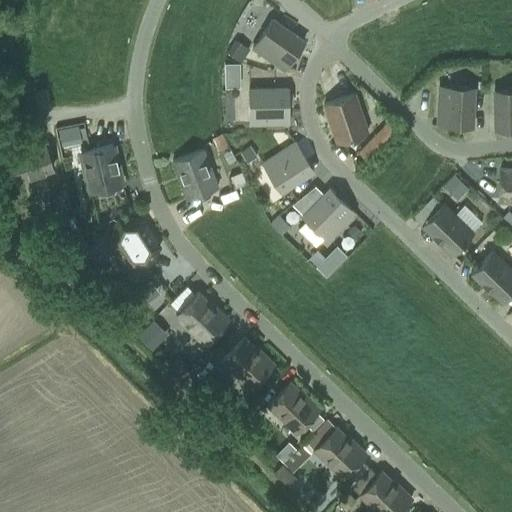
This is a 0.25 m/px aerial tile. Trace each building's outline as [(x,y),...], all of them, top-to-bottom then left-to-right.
[(248,17),(241,34),(252,38),(259,21),(248,17)] [(252,47),(284,69),(303,42),(272,19),(252,47)] [(235,39),(226,51),(240,60),(248,49),(248,48),(235,39)] [(238,64),(224,64),(224,75),(239,75),(238,64)] [(437,125),(471,126),(472,87),(439,86),(437,125)] [(287,89),(248,90),(249,123),(288,122),(287,89)] [(495,129),(511,128),(511,89),(494,90),(495,129)] [(336,142),(366,131),(354,93),(323,104),(336,142)] [(396,131),(387,123),(376,135),(384,143),(396,131)] [(60,145),(80,141),(77,125),(57,129),(60,145)] [(220,135),(211,138),(216,150),(225,146),(220,135)] [(294,142),(262,163),(280,191),(313,170),(294,142)] [(112,145),(81,151),(90,191),(121,183),(112,145)] [(52,169),(45,146),(1,159),(8,183),(52,169)] [(239,152),(246,162),(255,155),(249,146),(239,152)] [(202,149),(172,161),(186,198),(216,186),(202,149)] [(511,168),(500,168),(498,200),(511,200),(511,168)] [(239,171),(229,176),(234,188),(244,183),(239,171)] [(453,174),(442,185),(457,199),(468,188),(453,174)] [(329,188),(302,216),(326,240),(354,212),(329,188)] [(452,255),(472,233),(441,203),(421,224),(452,255)] [(278,215),(270,223),(281,233),(289,226),(278,215)] [(128,263),(146,263),(155,246),(138,220),(119,221),(111,237),(128,263)] [(353,225),(347,232),(353,238),(360,231),(353,225)] [(73,242),(52,257),(61,266),(79,256),(80,254),(73,242)] [(501,303),(511,291),(511,271),(491,251),(470,272),(501,303)] [(324,256),(315,265),(324,274),(333,265),(324,256)] [(204,343),(213,333),(227,319),(214,306),(212,308),(207,303),(208,303),(197,292),(183,306),(175,315),(204,343)] [(154,319),(146,327),(155,335),(162,328),(154,319)] [(250,387),(259,378),(273,364),(260,351),(258,353),(253,348),(254,347),(243,337),(229,351),(221,359),(250,387)] [(179,357),(167,369),(179,381),(191,369),(179,357)] [(195,385),(187,377),(180,384),(188,392),(195,385)] [(295,432),(305,423),(316,411),(318,409),(306,396),(304,397),(299,393),(300,392),(289,381),(275,396),(266,404),(295,432)] [(316,411),(305,423),(311,429),(322,418),(316,411)] [(342,477),(351,468),(365,453),(352,441),(350,442),(345,437),(346,437),(335,427),(313,449),(342,477)] [(280,449),(275,454),(282,461),(287,456),(280,449)] [(281,464),(272,472),(287,487),(295,478),(281,464)] [(381,472),(359,494),(376,511),(397,511),(411,498),(398,486),(396,487),(391,483),(392,482),(381,472)] [(346,491),(336,501),(344,509),(354,499),(346,491)]
